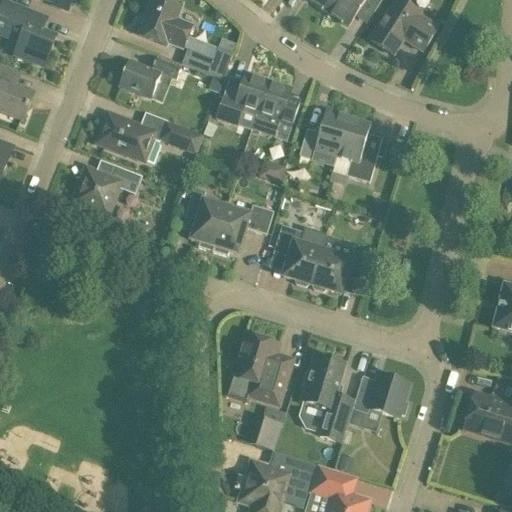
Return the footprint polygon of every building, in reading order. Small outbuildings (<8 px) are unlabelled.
[(67,12),(72,0),(37,0),(40,1),(40,0),(43,0),(53,4),(52,6),(67,12)] [(183,50),(191,28),(175,22),(181,8),(159,0),(152,0),(138,37),(165,48),(167,44),(183,50)] [(306,0),(327,14),(336,0),(306,0)] [(336,0),(327,14),(348,28),(361,9),(372,17),(382,0),(336,0)] [(423,54),(438,30),(418,18),(420,15),(397,0),(370,42),(393,58),(404,40),(411,44),(410,46),(423,54)] [(44,69),(55,40),(27,28),(33,13),(3,1),(0,9),(0,40),(19,48),(15,58),(44,69)] [(222,83),(232,57),(217,51),(213,62),(187,52),(181,67),(222,83)] [(176,82),(180,71),(155,61),(151,72),(128,63),(118,89),(151,102),(161,76),(176,82)] [(0,114),(23,124),(33,97),(11,89),(18,73),(0,66),(0,114)] [(240,91),(229,87),(217,121),(229,125),(239,129),(244,114),(256,118),(268,84),(269,83),(246,75),(240,91)] [(291,90),(269,83),(268,84),(256,118),(279,126),(274,140),(286,144),(299,105),(288,101),(291,90)] [(336,159),(348,121),(325,114),(319,135),(306,131),(298,158),(312,162),(314,153),(336,159)] [(144,164),(155,134),(107,116),(96,146),(144,164)] [(348,121),(336,159),(350,163),(345,179),(369,186),(377,158),(362,154),(370,128),(348,121)] [(194,154),(200,140),(166,126),(161,141),(194,154)] [(0,182),(13,149),(0,143),(0,182)] [(280,189),(285,173),(262,166),(257,182),(280,189)] [(134,197),(141,180),(115,169),(110,181),(86,171),(73,205),(107,219),(117,190),(134,197)] [(214,250),(226,210),(202,203),(205,194),(193,191),(186,213),(198,217),(190,243),(199,246),(198,250),(211,254),(212,250),(214,250)] [(373,201),(367,218),(382,223),(387,205),(373,201)] [(226,210),(214,250),(215,250),(214,255),(227,258),(228,254),(237,257),(245,232),(266,238),(273,215),(252,208),(249,218),(226,210)] [(310,288),(320,253),(303,248),(306,237),(281,229),(274,254),(289,259),(283,280),(294,283),(296,288),(306,291),(309,288),(310,288)] [(320,253),(310,288),(311,288),(313,293),(323,296),(327,293),(340,297),(343,287),(359,291),(368,260),(352,255),(349,262),(320,253)] [(511,288),(503,286),(492,331),(511,335),(511,288)] [(246,368),(241,381),(232,379),(226,400),(246,406),(248,399),(278,408),(291,363),(275,359),(278,347),(246,337),(238,365),(246,368)] [(332,360),(324,358),(320,360),(314,358),(300,404),(327,412),(319,439),(340,446),(353,404),(336,399),(345,367),(334,364),(332,360)] [(409,387),(378,378),(376,384),(362,380),(352,413),(367,418),(369,412),(398,422),(399,418),(404,420),(408,406),(403,405),(409,387)] [(511,408),(475,397),(469,414),(465,416),(463,423),(465,427),(464,433),(511,448),(511,408)] [(247,447),(274,454),(285,416),(266,411),(263,421),(255,419),(247,447)] [(247,478),(238,505),(252,509),(250,511),(280,511),(282,506),(301,511),(302,511),(316,467),(273,454),(268,470),(251,464),(247,478)] [(338,472),(350,475),(354,461),(342,457),(338,472)] [(309,497),(331,504),(327,511),(365,511),(368,505),(352,499),(357,483),(318,470),(309,497)]
